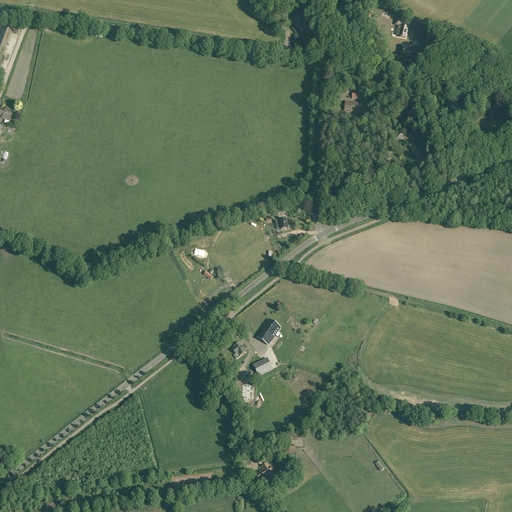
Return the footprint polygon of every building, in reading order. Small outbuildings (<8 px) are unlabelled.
[(302,12),(303,13),(294,15),(294,14),(298,29),(298,28),(306,26),(307,27),(303,12),(302,12)] [(399,37),(405,38),(408,26),(402,25),(399,37)] [(402,48),(402,54),(402,55),(416,55),(416,46),(402,46),(402,48)] [(352,99),(361,100),(361,99),(364,100),(364,94),(362,93),(353,92),(352,99)] [(494,105),(491,101),(489,98),(485,101),(486,104),(485,104),(489,110),(493,108),(492,107),(494,105)] [(452,106),(461,110),(463,111),(466,107),(463,106),(453,101),(451,106),(452,106)] [(345,111),(358,112),(358,103),(345,102),(345,111)] [(0,108),(0,117),(7,120),(10,111),(0,108)] [(504,119),(499,111),(491,115),(496,123),(504,119)] [(403,134),(398,139),(403,144),(407,141),(404,138),(405,136),(403,134)] [(418,158),(421,155),(412,143),(408,146),(418,158)] [(272,221),(269,212),(263,214),(264,218),(263,218),(264,221),(266,220),(267,222),(272,221)] [(276,221),(276,224),(279,224),(280,229),(281,230),(288,229),(286,220),(283,220),(280,220),(276,221)] [(207,272),(204,275),(211,280),(213,277),(207,272)] [(257,338),(268,346),(281,328),(270,321),(257,338)] [(235,353),(236,355),(238,353),(240,356),(246,352),(240,343),(234,347),(234,348),(232,349),(233,350),(233,351),(234,353),(235,353)] [(267,358),(253,365),(259,376),(273,369),(267,358)] [(253,387),(242,387),(241,399),(252,399),(253,387)] [(293,434),(294,442),(303,440),(303,433),(293,434)] [(287,434),(286,434),(283,434),(284,444),(287,444),(287,441),(292,441),(294,441),(293,434),(287,434)] [(285,454),(286,457),(290,456),(290,454),(296,453),(294,445),(288,446),(289,450),(284,452),(285,454)] [(257,474),(261,480),(272,473),(267,464),(262,467),(264,470),(257,474)]
